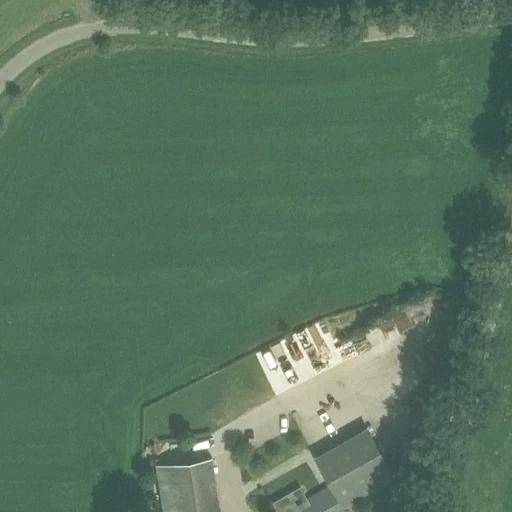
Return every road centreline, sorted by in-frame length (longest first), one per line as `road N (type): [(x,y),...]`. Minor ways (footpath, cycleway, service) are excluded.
road 1 (unclassified): [(0,88),(38,49),(81,31),(270,40),(511,18)]
road 2 (unclassified): [(438,511),(511,260)]
